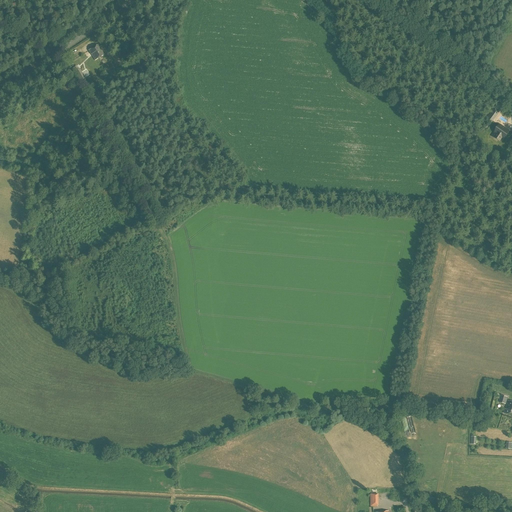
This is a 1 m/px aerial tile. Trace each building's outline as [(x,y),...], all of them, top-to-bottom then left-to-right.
[(95,60),(104,54),(98,44),(89,50),(95,60)] [(83,79),(88,76),(82,67),(81,67),(79,64),(75,67),(83,79)] [(508,131),(500,125),(495,132),(497,134),(495,136),(500,140),(502,137),(503,138),(508,131)] [(505,404),(507,397),(501,395),(499,402),(505,404)] [(370,507),(378,506),(378,505),(378,494),(370,494),(370,507)]
